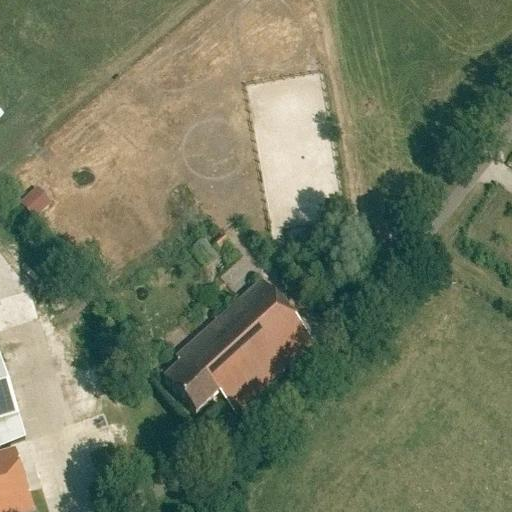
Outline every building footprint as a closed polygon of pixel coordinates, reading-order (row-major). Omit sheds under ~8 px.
[(331,224),(309,228),(311,237),(332,233),(331,224)] [(211,239),(199,245),(210,266),(222,259),(211,239)] [(243,293),(259,276),(241,260),(225,276),(243,293)] [(233,417),(312,344),(259,285),(176,361),(181,366),(163,383),(195,418),(216,399),(233,417)] [(17,421),(0,367),(0,426),(17,421)] [(0,511),(45,511),(24,443),(0,450),(0,511)]
